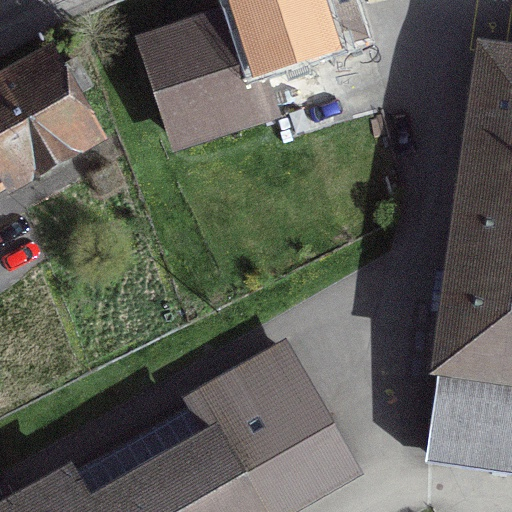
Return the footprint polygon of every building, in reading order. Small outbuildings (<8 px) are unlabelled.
[(332,52),(361,43),(345,0),(227,0),(234,22),(144,52),(176,149),(266,120),(254,83),(334,58),(332,52)] [(0,194),(9,190),(12,194),(98,143),(74,103),(90,93),(74,68),(58,77),(48,61),(0,89),(0,194)] [(511,65),(485,61),(429,464),(511,475),(511,65)] [(191,401),(211,435),(258,511),(282,511),(352,472),(282,349),(191,401)] [(69,470),(0,509),(0,511),(258,511),(211,435),(88,505),(69,470)]
